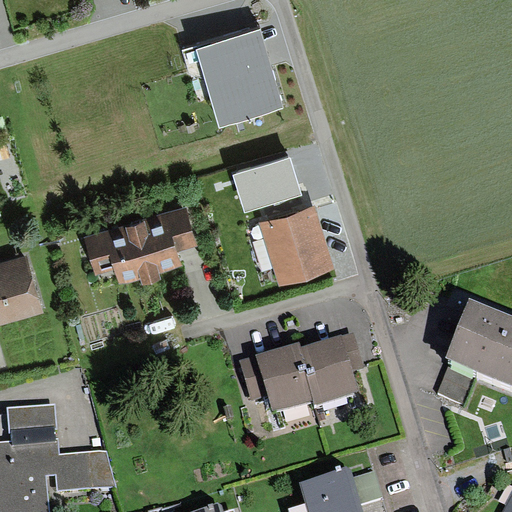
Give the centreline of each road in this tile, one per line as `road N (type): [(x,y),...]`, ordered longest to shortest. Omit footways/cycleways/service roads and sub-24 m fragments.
road 1 (residential): [(277,0),(365,280)]
road 2 (residential): [(365,280),(436,511)]
road 3 (residential): [(0,60),(199,0)]
road 4 (residential): [(192,331),(365,280)]
